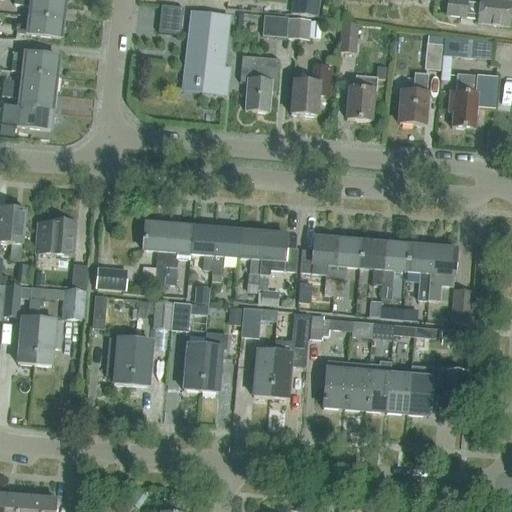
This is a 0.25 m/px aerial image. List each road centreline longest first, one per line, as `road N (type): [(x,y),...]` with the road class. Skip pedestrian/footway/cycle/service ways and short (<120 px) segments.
road 1 (residential): [(102,168),(474,199),(496,186)]
road 2 (residential): [(496,186),(474,168),(106,139)]
road 3 (residential): [(511,487),(227,465)]
road 4 (residential): [(227,465),(0,444)]
road 5 (residential): [(106,139),(122,0)]
